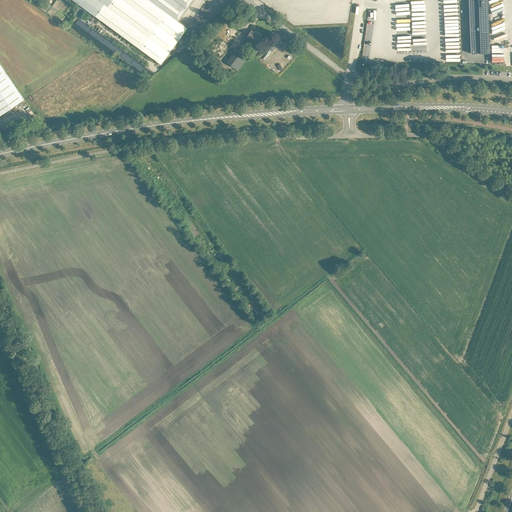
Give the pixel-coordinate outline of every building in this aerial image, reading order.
[(73,0),(161,64),(188,27),(177,20),(191,0),(73,0)] [(468,0),(469,1),(471,52),(471,53),(483,53),(483,52),(490,52),(487,0),(468,0)] [(220,57),(240,32),(240,31),(230,23),(209,49),(220,57)] [(378,58),(381,34),(377,33),(377,30),(368,29),(364,60),(372,61),(372,57),(378,58)] [(246,37),(256,44),(261,36),(257,33),(256,34),(251,30),(246,37)] [(238,70),(248,57),(237,49),(227,62),(238,70)] [(0,114),(24,99),(0,64),(0,114)]
